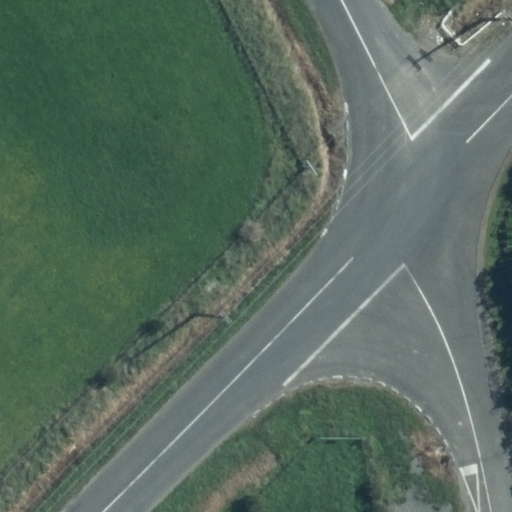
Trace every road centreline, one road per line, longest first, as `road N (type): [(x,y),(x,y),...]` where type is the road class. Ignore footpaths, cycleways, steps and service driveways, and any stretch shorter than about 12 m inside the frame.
road 1 (unclassified): [(100,511),(407,203)]
road 2 (unclassified): [(407,203),(407,265),(464,395),(490,511)]
road 3 (unclassified): [(344,0),(412,138),(407,203)]
road 4 (unclassified): [(407,203),(511,96)]
